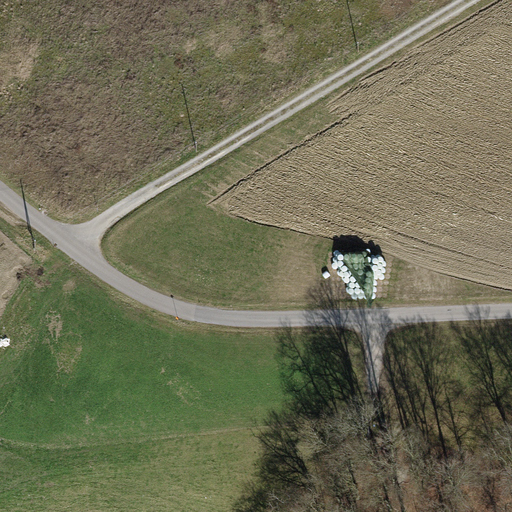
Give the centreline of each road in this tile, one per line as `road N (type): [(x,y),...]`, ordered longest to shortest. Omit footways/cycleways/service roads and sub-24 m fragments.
road 1 (unclassified): [(511,317),(172,307),(68,246),(0,189)]
road 2 (track): [(68,246),(466,0)]
